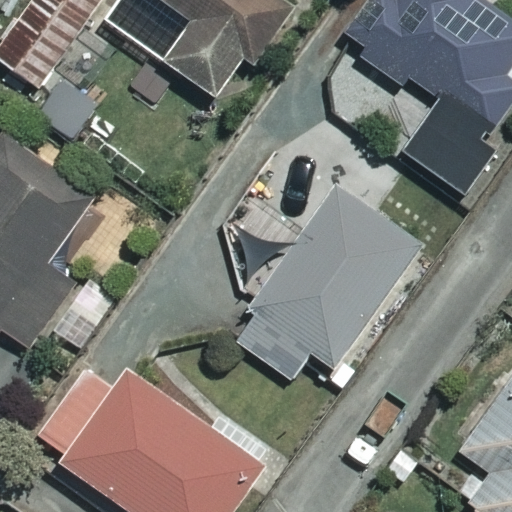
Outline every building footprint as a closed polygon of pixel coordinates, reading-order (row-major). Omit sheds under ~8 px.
[(125,16),(104,0),(36,0),(0,47),(0,63),(55,106),(125,16)] [(154,0),(200,34),(172,73),(225,111),(306,0),(154,0)] [(511,84),(511,25),(476,0),(386,0),(352,47),(445,114),(410,162),(465,201),(511,136),(511,98),(505,94),(511,84)] [(101,205),(0,134),(0,348),(11,333),(37,351),(80,289),(55,272),(101,205)] [(430,256),(341,195),(238,345),(299,387),(313,365),(343,385),(430,256)] [(248,511),(276,474),(137,373),(119,398),(92,378),(40,449),(126,511),(248,511)] [(511,511),(511,397),(467,459),(501,484),(480,511),(511,511)]
